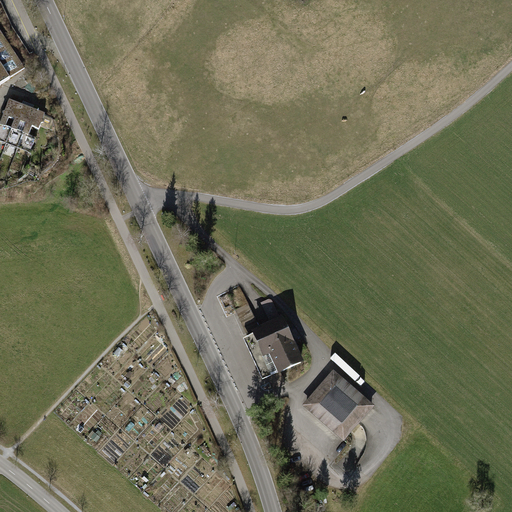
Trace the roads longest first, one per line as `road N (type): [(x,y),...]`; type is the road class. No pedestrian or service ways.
road 1 (tertiary): [(273,511),(230,397),(44,0)]
road 2 (track): [(163,197),(309,208),(459,111),(511,66)]
